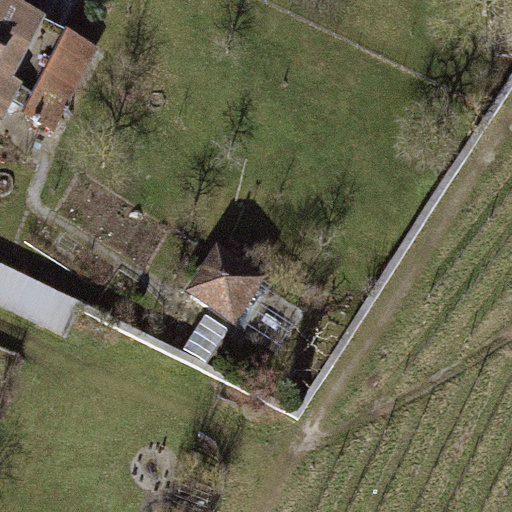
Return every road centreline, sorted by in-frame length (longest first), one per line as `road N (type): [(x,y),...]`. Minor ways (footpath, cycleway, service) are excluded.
road 1 (track): [(279,511),(511,149)]
road 2 (track): [(511,355),(320,447)]
